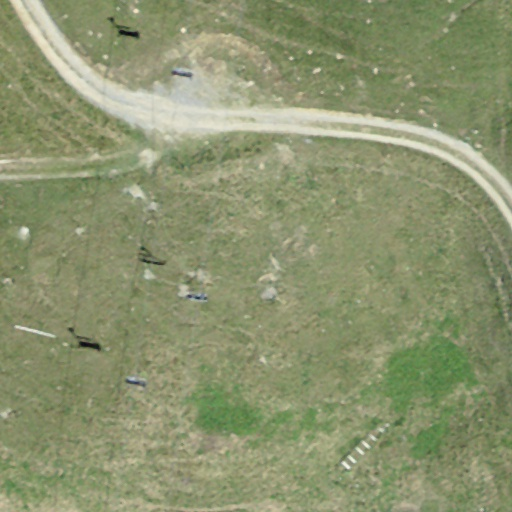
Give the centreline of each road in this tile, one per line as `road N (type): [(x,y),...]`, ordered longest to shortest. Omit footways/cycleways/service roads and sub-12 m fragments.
road 1 (track): [(511,204),(465,156),(384,129),(293,121),(149,134),(66,84),(9,0)]
road 2 (track): [(0,170),(121,167),(149,134)]
